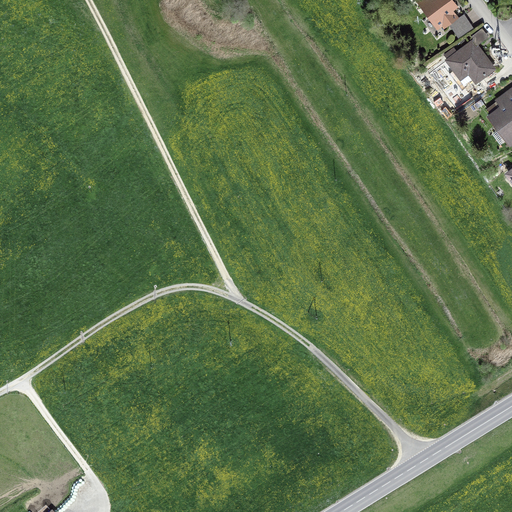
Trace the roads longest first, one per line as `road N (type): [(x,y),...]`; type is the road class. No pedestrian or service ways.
road 1 (track): [(0,392),(114,316),(158,294),(190,289),(234,297),(267,317),(334,368),(422,462)]
road 2 (track): [(234,297),(86,0)]
road 3 (primary): [(511,403),(341,511)]
road 4 (track): [(20,380),(104,496),(107,511)]
